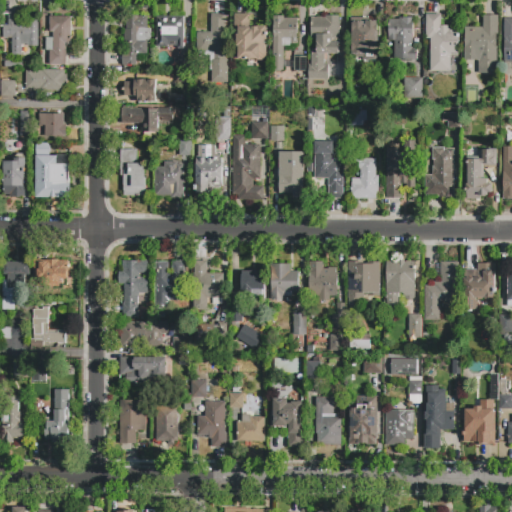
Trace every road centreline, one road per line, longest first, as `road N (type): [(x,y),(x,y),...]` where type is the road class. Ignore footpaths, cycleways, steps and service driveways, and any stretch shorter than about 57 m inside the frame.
road 1 (residential): [(0,229),(511,233)]
road 2 (residential): [(0,480),(511,481)]
road 3 (residential): [(97,0),(95,480)]
